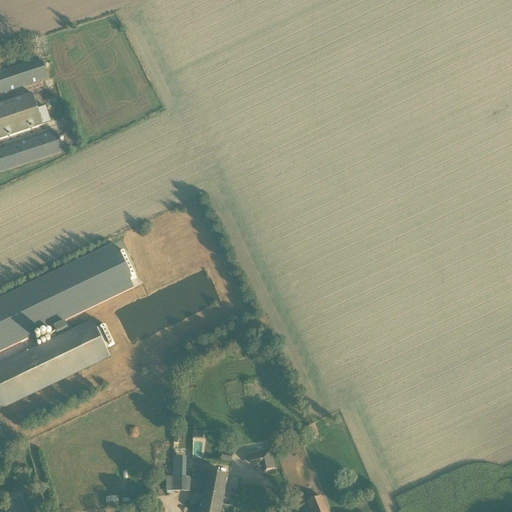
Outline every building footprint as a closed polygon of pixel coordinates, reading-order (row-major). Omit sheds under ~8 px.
[(0,94),(46,78),(40,59),(0,72),(0,94)] [(0,140),(43,126),(32,94),(0,104),(0,140)] [(0,172),(62,152),(55,132),(0,150),(0,172)] [(0,352),(134,288),(130,281),(136,278),(124,252),(117,255),(113,245),(0,299),(0,352)] [(93,321),(47,343),(0,365),(0,409),(110,357),(106,349),(114,345),(105,325),(97,329),(93,321)] [(317,434),(313,425),(302,430),(306,439),(317,434)] [(261,473),(275,470),(270,450),(247,455),(250,468),(260,466),(261,473)] [(207,472),(203,493),(217,496),(216,504),(222,505),(227,476),(207,472)] [(172,477),(171,492),(191,492),(192,478),(186,477),(172,477)] [(10,482),(4,489),(10,494),(16,487),(10,482)] [(217,496),(203,493),(199,511),(220,511),(222,505),(216,504),(217,496)] [(308,502),(311,511),(326,511),(320,497),(308,502)]
